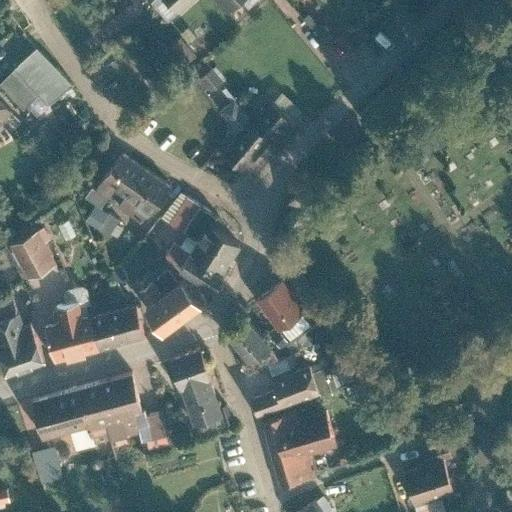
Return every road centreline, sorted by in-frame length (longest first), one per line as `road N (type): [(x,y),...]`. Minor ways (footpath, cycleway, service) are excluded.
road 1 (residential): [(26,0),(122,129),(257,214)]
road 2 (residential): [(257,214),(287,166),(457,0)]
road 3 (residential): [(0,393),(164,345),(200,326)]
road 4 (residential): [(200,326),(247,414),(269,511)]
road 5 (residential): [(200,326),(254,265),(257,214)]
